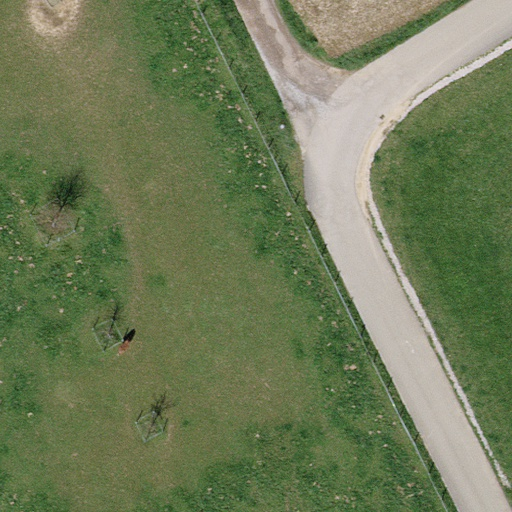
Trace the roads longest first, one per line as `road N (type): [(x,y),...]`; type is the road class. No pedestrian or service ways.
road 1 (residential): [(482,511),(338,222),(327,184),(329,147)]
road 2 (residential): [(329,147),(346,113),(373,88),(511,5)]
road 3 (residential): [(254,0),(329,147)]
